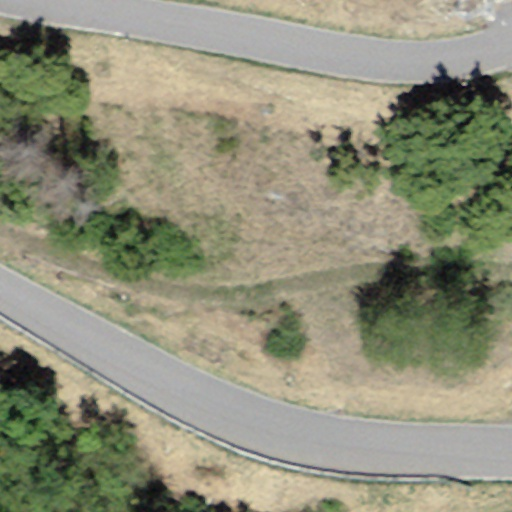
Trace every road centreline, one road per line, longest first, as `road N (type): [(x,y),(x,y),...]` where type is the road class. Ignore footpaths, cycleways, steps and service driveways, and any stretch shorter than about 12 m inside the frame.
road 1 (tertiary): [(511,446),(325,435),(267,420),(218,402),(0,281)]
road 2 (residential): [(98,0),(394,53),(459,54),(511,42)]
